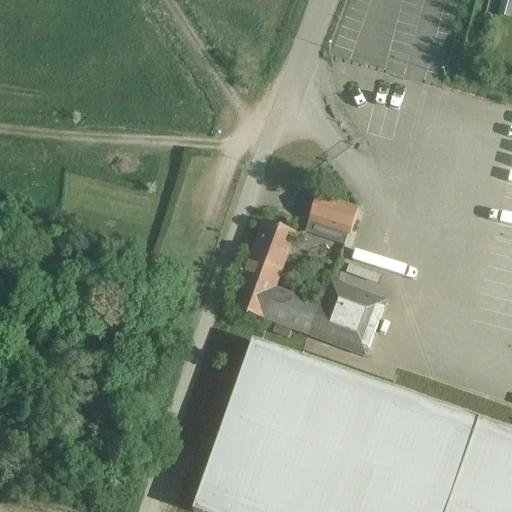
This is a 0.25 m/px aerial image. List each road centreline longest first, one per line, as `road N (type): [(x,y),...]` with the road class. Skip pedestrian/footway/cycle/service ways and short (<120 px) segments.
road 1 (unclassified): [(153,511),(265,154),(323,0)]
road 2 (track): [(0,126),(265,154)]
road 3 (track): [(167,0),(236,104),(271,136)]
